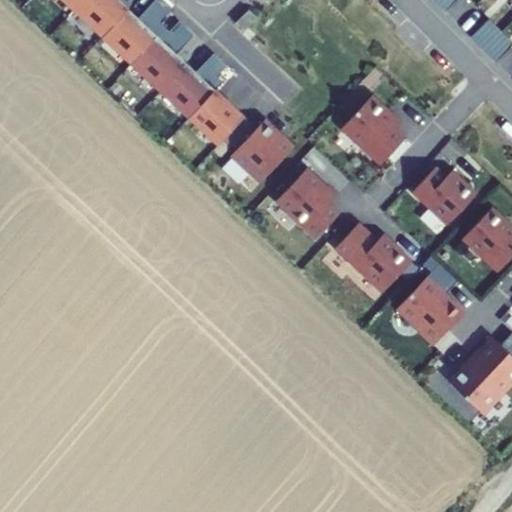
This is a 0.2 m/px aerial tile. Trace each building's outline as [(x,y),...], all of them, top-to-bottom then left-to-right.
[(81,0),(76,6),(104,33),(129,7),(121,0),(81,0)] [(172,12),(158,0),(154,0),(139,17),(152,29),(160,21),(162,23),(172,12)] [(454,0),(435,0),(445,9),(454,0)] [(129,7),(104,33),(133,60),(165,26),(162,23),(160,21),(152,29),(139,17),(129,7)] [(511,40),(489,17),(471,35),(496,60),(511,43),(511,40)] [(195,34),(180,20),(170,31),(171,31),(163,39),(177,53),(195,34)] [(165,26),(133,60),(162,87),(187,61),(177,53),(163,39),(171,31),(170,31),(165,26)] [(229,66),(214,52),(197,71),(210,83),(218,75),(219,76),(229,66)] [(187,61),(162,87),(191,114),(215,88),(223,80),(219,76),(218,75),(210,83),(197,71),(187,61)] [(244,115),(215,88),(191,114),(220,141),(224,137),(244,115)] [(371,94),(342,126),(381,163),(405,137),(394,127),(400,121),(371,94)] [(258,126),(245,114),(244,115),(224,137),(236,149),(232,153),(262,180),(294,146),(264,118),(258,126)] [(436,166),(414,190),(449,223),(477,193),(453,170),(447,176),(436,166)] [(336,195),(306,167),(276,199),(316,237),(339,213),(328,203),(336,195)] [(511,235),(511,226),(492,207),(464,237),(499,270),(511,256),(511,237),(511,235)] [(377,240),(358,222),(335,246),(383,291),(411,260),(382,234),(377,240)] [(455,279),(439,263),(397,307),(421,329),(419,331),(433,345),(465,311),(450,297),(449,299),(442,293),(455,279)] [(511,377),(511,332),(501,343),(491,334),(473,354),(475,355),(467,364),(465,362),(449,380),(481,410),(511,377)]
